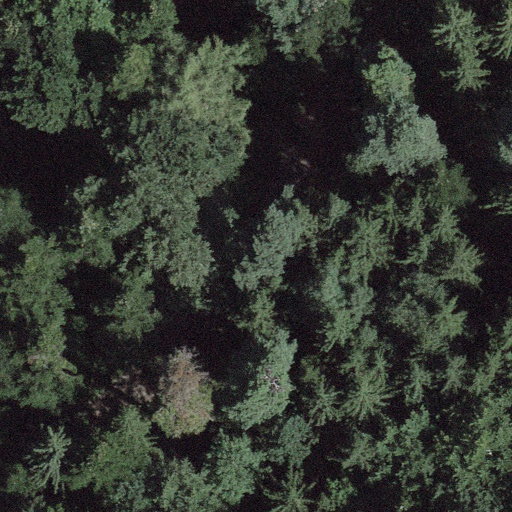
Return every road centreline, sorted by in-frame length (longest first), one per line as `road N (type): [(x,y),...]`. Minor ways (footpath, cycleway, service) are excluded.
road 1 (track): [(0,498),(204,344),(383,0)]
road 2 (track): [(360,54),(511,314)]
road 3 (track): [(204,344),(195,511)]
